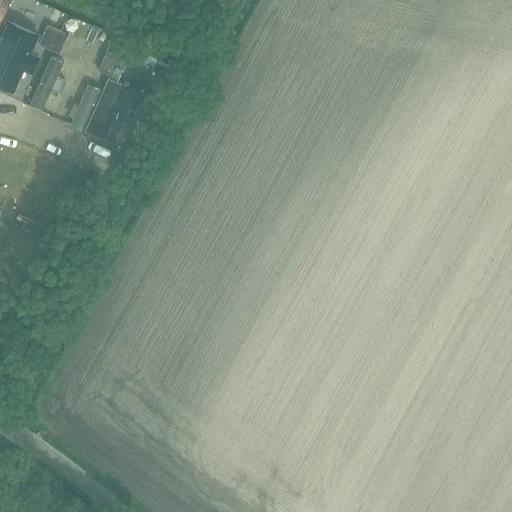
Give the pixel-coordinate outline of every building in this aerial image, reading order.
[(0,0),(0,31),(15,0),(0,0)] [(40,45),(50,50),(59,30),(49,25),(40,45)] [(94,27),(82,54),(103,63),(108,51),(115,36),(94,27)] [(69,34),(59,30),(50,50),(60,54),(69,34)] [(0,90),(27,102),(50,51),(20,38),(0,84),(0,90)] [(57,115),(79,64),(50,51),(27,102),(57,115)] [(109,76),(118,56),(108,51),(103,63),(99,71),(109,76)] [(128,60),(118,56),(109,76),(119,80),(128,60)] [(86,128),(108,77),(79,64),(57,115),(86,128)] [(138,90),(108,77),(86,128),(115,141),(138,90)]
